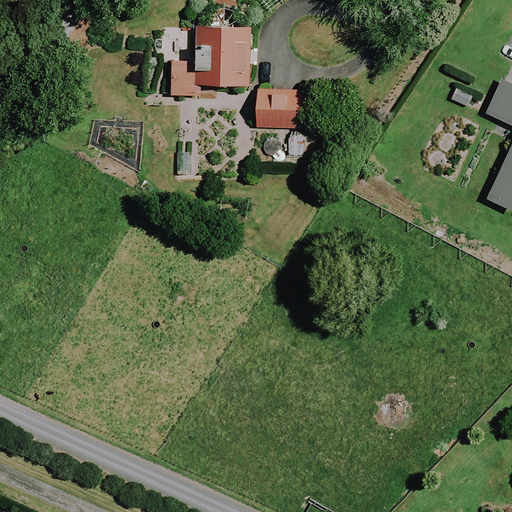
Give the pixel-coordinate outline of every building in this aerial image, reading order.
[(205,96),(205,86),(249,87),(251,30),(197,28),(196,60),(174,59),(173,96),(205,96)] [(511,82),(506,80),(491,116),(511,125),(511,149),(490,200),(511,209),(511,82)] [(476,97),(459,89),(453,102),(470,110),(476,97)] [(305,92),(259,91),(258,130),(304,132),(305,92)] [(304,157),(306,134),(290,133),(289,156),(304,157)]
